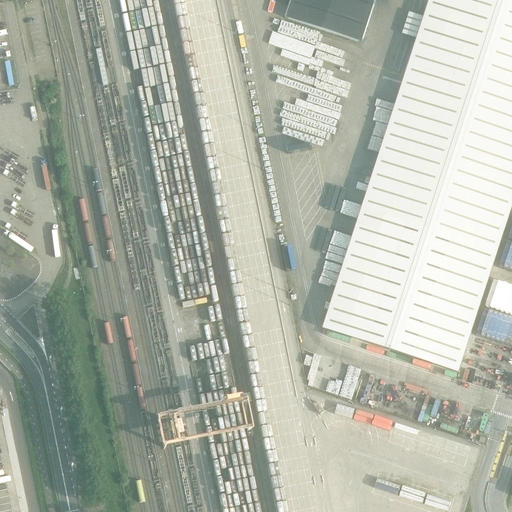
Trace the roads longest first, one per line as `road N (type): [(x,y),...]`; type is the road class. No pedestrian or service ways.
road 1 (unclassified): [(40,288),(52,246),(27,116)]
road 2 (secondary): [(69,511),(45,387)]
